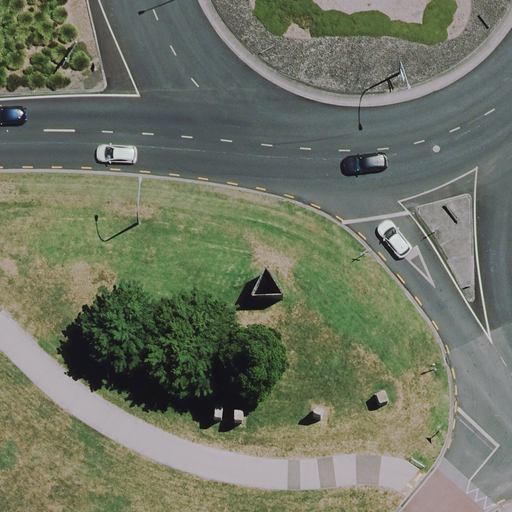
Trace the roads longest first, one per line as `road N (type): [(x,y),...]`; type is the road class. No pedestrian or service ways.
road 1 (unclassified): [(509,372),(316,148)]
road 2 (trunk): [(274,144),(127,131),(0,132)]
road 3 (unclassified): [(506,98),(509,372)]
road 4 (trunk): [(506,98),(450,133),(414,144),(316,148)]
road 5 (trunk): [(274,144),(222,111),(197,83),(148,0)]
